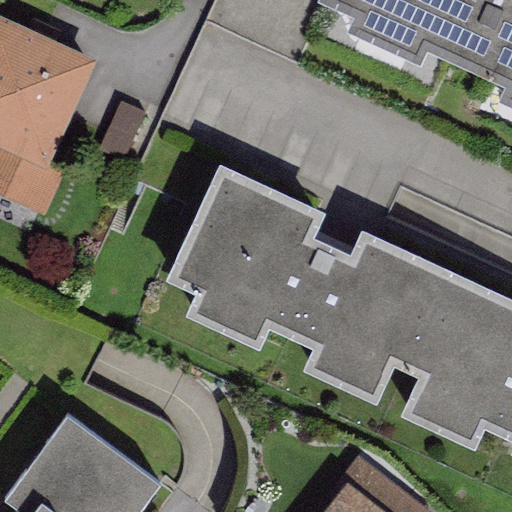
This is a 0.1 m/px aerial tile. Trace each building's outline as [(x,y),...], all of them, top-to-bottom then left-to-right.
[(511,0),(322,0),(318,11),(352,29),(344,43),(418,78),(427,64),(503,99),(496,113),(511,120),(511,0)] [(95,69),(0,24),(0,198),(41,218),(64,168),(51,162),(95,69)] [(143,116),(119,105),(99,152),(123,163),(143,116)] [(375,415),(393,377),(439,279),(360,242),(349,265),(314,249),(325,225),(219,176),(164,292),(194,305),(184,326),(258,360),(268,340),(312,361),(302,381),(375,415)] [(511,312),(439,279),(393,377),(417,389),(400,426),(473,460),(483,440),(511,453),(511,312)] [(150,511),(163,496),(67,424),(0,511),(1,511),(150,511)] [(373,511),(423,511),(355,459),(336,483),(345,489),(373,511)] [(373,511),(345,489),(327,511),(373,511)]
